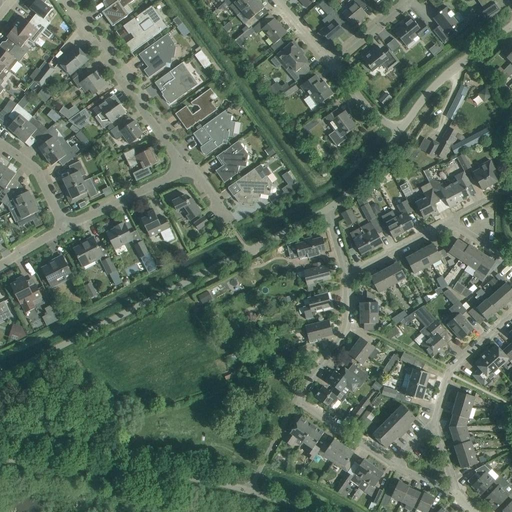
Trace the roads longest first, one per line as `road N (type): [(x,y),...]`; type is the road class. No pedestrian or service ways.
road 1 (unclassified): [(302,511),(193,478),(0,456)]
road 2 (residential): [(388,462),(298,398),(347,325),(345,277)]
road 3 (residential): [(186,167),(61,0)]
road 4 (residential): [(511,262),(451,224),(345,277)]
road 5 (residential): [(401,127),(429,90),(511,26)]
road 6 (residential): [(434,425),(450,370),(511,310)]
road 7 (residential): [(186,167),(60,227)]
